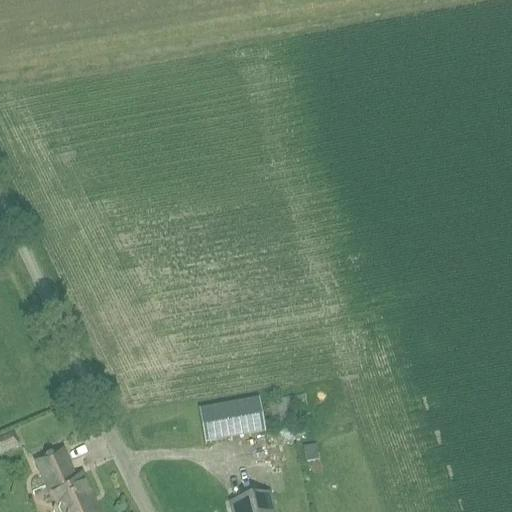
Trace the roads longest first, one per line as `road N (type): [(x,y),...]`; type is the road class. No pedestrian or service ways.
road 1 (track): [(0,78),(446,0)]
road 2 (unclassified): [(146,511),(0,201)]
